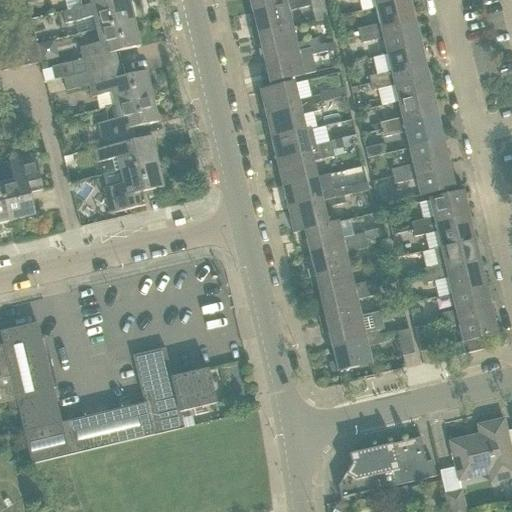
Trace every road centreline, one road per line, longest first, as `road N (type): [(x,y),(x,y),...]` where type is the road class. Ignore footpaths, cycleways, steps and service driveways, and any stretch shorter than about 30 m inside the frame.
road 1 (residential): [(0,281),(242,230)]
road 2 (tertiary): [(242,230),(187,0)]
road 3 (tertiary): [(291,436),(511,384)]
road 4 (tertiary): [(291,436),(242,230)]
road 5 (residential): [(475,135),(511,285)]
road 6 (residential): [(442,0),(475,135)]
